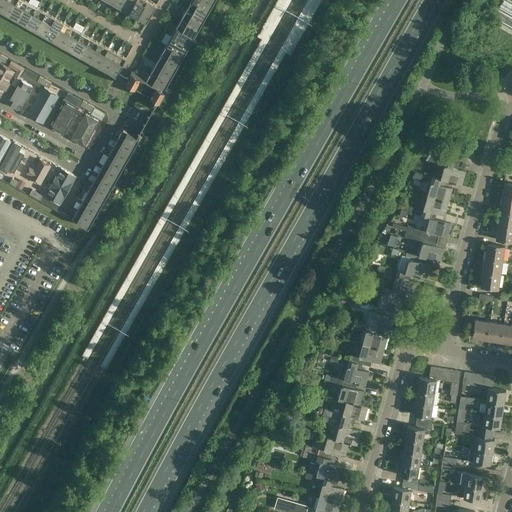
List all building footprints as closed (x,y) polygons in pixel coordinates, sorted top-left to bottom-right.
[(5,0),(0,9),(9,15),(17,0),(5,0)] [(24,0),(17,0),(9,15),(18,19),(28,2),(24,0)] [(123,0),(119,6),(128,11),(134,0),(123,0)] [(134,0),(128,11),(137,17),(146,0),(134,0)] [(149,0),(146,0),(137,17),(147,22),(157,4),(156,4),(149,0)] [(191,0),(186,9),(204,19),(209,10),(191,0)] [(212,0),(191,0),(209,10),(214,1),(212,0)] [(28,2),(18,19),(27,25),(37,7),(28,2)] [(37,7),(27,25),(36,30),(46,12),(37,7)] [(181,18),(199,28),(204,19),(186,9),(181,18)] [(46,12),(36,30),(44,35),(54,17),(46,12)] [(54,17),(44,35),(53,40),(63,22),(54,17)] [(176,27),(194,37),(199,28),(181,18),(176,27)] [(63,22),(53,40),(62,45),(72,27),(63,22)] [(72,27),(62,45),(71,50),(81,32),(72,27)] [(171,36),(189,46),(194,37),(176,27),(171,36)] [(81,32),(71,50),(80,55),(90,37),(81,32)] [(166,44),(184,54),(189,46),(171,36),(166,44)] [(90,37),(80,55),(89,60),(99,42),(90,37)] [(99,42),(89,60),(98,65),(108,47),(99,42)] [(161,53),(179,63),(184,54),(166,44),(161,53)] [(108,47),(98,65),(107,70),(117,52),(108,47)] [(116,75),(118,71),(126,58),(117,52),(107,70),(116,75)] [(179,63),(161,53),(156,62),(174,72),(179,63)] [(9,66),(22,73),(25,68),(12,61),(9,66)] [(174,72),(156,62),(151,71),(169,81),(174,72)] [(0,63),(0,95),(4,88),(6,89),(10,82),(8,81),(14,71),(0,63)] [(131,71),(128,77),(125,82),(135,88),(136,87),(137,87),(143,78),(131,71)] [(169,81),(151,71),(146,80),(154,84),(164,90),(169,81)] [(143,78),(137,87),(148,94),(154,84),(146,80),(143,78)] [(20,80),(8,102),(19,109),(32,86),(20,80)] [(149,96),(160,101),(166,91),(164,90),(154,84),(148,94),(150,94),(149,96)] [(51,107),(52,108),(55,103),(54,103),(58,96),(43,87),(28,114),(43,122),(51,107)] [(68,93),(64,100),(78,107),(79,108),(80,105),(82,101),(68,93)] [(63,134),(78,107),(64,100),(64,99),(49,126),(63,134)] [(82,101),(80,105),(86,108),(89,104),(83,100),(83,101),(82,101)] [(105,114),(94,108),(92,112),(90,114),(101,120),(105,114)] [(71,139),(84,146),(98,121),(85,114),(71,139)] [(139,138),(135,135),(123,129),(72,219),(88,228),(139,138)] [(0,158),(10,141),(0,135),(0,158)] [(21,146),(14,142),(0,167),(0,168),(6,172),(8,169),(14,172),(24,154),(18,151),(21,146)] [(50,166),(39,159),(34,170),(30,167),(27,173),(31,175),(29,177),(40,183),(50,166)] [(440,178),(441,179),(445,180),(461,185),(465,171),(457,169),(453,167),(455,162),(445,159),(444,165),(440,178)] [(46,194),(60,202),(75,176),(61,168),(46,194)] [(422,173),(419,179),(427,181),(431,182),(427,195),(448,201),(451,188),(443,186),(440,184),(441,179),(440,178),(432,176),(428,175),(422,173)] [(18,182),(12,178),(9,183),(15,186),(18,182)] [(502,197),(511,198),(511,183),(505,183),(502,197)] [(29,194),(35,197),(38,193),(32,189),(29,194)] [(405,203),(401,209),(408,211),(421,215),(429,217),(430,217),(432,212),(436,213),(444,215),(448,201),(427,195),(423,209),(410,205),(405,203)] [(59,205),(43,196),(41,201),(40,201),(56,210),(57,209),(59,205)] [(511,212),(511,198),(502,197),(500,211),(511,212)] [(511,226),(511,212),(500,211),(498,224),(511,226)] [(429,217),(424,236),(437,240),(439,235),(446,237),(450,223),(434,218),(430,217),(429,217)] [(511,226),(498,224),(496,239),(511,241),(511,226)] [(422,242),(418,255),(418,256),(423,257),(440,262),(444,248),(435,245),(437,240),(424,236),(412,233),(414,227),(408,225),(404,237),(422,242)] [(487,243),(485,258),(502,260),(504,246),(487,243)] [(399,250),(394,248),(380,245),(379,251),(397,256),(399,250)] [(401,257),(398,270),(405,272),(406,273),(410,274),(426,279),(430,265),(422,262),(417,261),(418,256),(418,255),(410,253),(407,252),(405,258),(401,257)] [(485,258),(483,271),(500,274),(502,260),(485,258)] [(391,289),(392,290),(396,291),(412,296),(416,282),(408,280),(404,278),(406,273),(405,272),(398,270),(397,270),(391,289)] [(483,271),(481,285),(498,288),(500,274),(483,271)] [(380,286),(378,292),(382,293),(378,306),(378,307),(382,308),(386,309),(399,313),(403,299),(395,296),(391,295),(392,290),(391,289),(380,286)] [(494,296),(479,294),(479,300),(493,302),(494,296)] [(384,314),(381,313),(382,308),(378,307),(378,306),(369,304),(368,309),(368,310),(371,311),(368,324),(367,324),(377,327),(381,328),(389,330),(393,317),(384,314)] [(487,339),(490,322),(475,319),(473,337),(487,339)] [(504,324),(490,322),(487,339),(501,341),(504,324)] [(364,323),(362,329),(366,330),(362,343),(383,349),(387,336),(379,333),(375,332),(377,327),(367,324),(368,324),(364,323)] [(511,325),(504,324),(501,341),(511,342),(511,325)] [(362,343),(357,363),(358,363),(362,364),(366,365),(367,360),(371,361),(379,363),(383,349),(362,343)] [(332,353),(329,361),(336,363),(347,366),(343,379),(356,383),(364,385),(368,372),(360,369),(356,368),(358,363),(357,363),(349,360),(338,357),(339,354),(332,353)] [(442,368),(436,367),(435,379),(429,378),(419,377),(417,389),(434,392),(436,379),(440,380),(442,368)] [(448,369),(442,368),(440,380),(446,381),(448,369)] [(454,370),(452,382),(458,383),(460,371),(454,370)] [(356,383),(343,379),(325,374),(324,380),(341,385),(337,399),(346,401),(359,404),(363,391),(355,389),(356,383)] [(488,375),(482,374),(480,386),(486,387),(488,375)] [(504,403),(506,390),(492,388),(488,388),(486,400),(504,403)] [(432,404),(434,392),(417,389),(415,401),(432,404)] [(481,404),(479,412),(502,415),(504,403),(486,400),(486,404),(481,404)] [(341,420),(350,422),(351,417),(355,418),(363,421),(367,406),(359,404),(346,401),(342,414),(324,409),(323,415),(329,416),(341,420)] [(415,401),(413,414),(417,415),(416,421),(432,423),(433,417),(430,417),(432,404),(415,401)] [(500,428),(502,415),(479,412),(477,430),(493,433),(493,427),(500,428)] [(335,438),(335,439),(348,442),(348,443),(356,445),(360,431),(352,429),(348,428),(350,422),(341,420),(335,438)] [(407,425),(405,438),(422,440),(424,428),(431,429),(432,423),(416,421),(415,427),(407,425)] [(456,427),(469,429),(470,423),(457,421),(456,427)] [(469,429),(456,427),(455,433),(468,435),(469,429)] [(470,448),(492,452),(494,439),(492,439),(493,433),(477,430),(476,436),(472,436),(470,448)] [(327,436),(321,455),(331,458),(332,453),(336,454),(344,456),(348,443),(348,442),(335,439),(335,438),(327,436)] [(405,438),(403,450),(421,453),(422,440),(405,438)] [(492,452),(470,448),(468,460),(490,464),(492,452)] [(403,450),(401,463),(419,465),(421,453),(403,450)] [(321,455),(316,475),(324,477),(333,479),(333,480),(337,481),(341,467),(333,464),(329,463),(331,458),(321,455)] [(442,463),(456,465),(457,459),(443,457),(442,463)] [(401,463),(399,475),(403,476),(402,482),(419,484),(420,478),(417,477),(419,465),(401,463)] [(456,465),(442,463),(441,469),(455,471),(456,465)] [(313,474),(306,472),(305,478),(311,480),(313,474)] [(483,488),(485,475),(462,472),(460,485),(465,485),(483,488)] [(324,477),(319,496),(340,502),(344,488),(336,486),(331,485),(333,480),(333,479),(324,477)] [(392,499),(409,502),(411,489),(418,490),(419,484),(402,482),(401,487),(394,486),(392,499)] [(465,485),(463,498),(481,500),(483,488),(465,485)] [(436,499),(450,501),(451,496),(437,493),(436,499)] [(274,508),(286,511),(337,511),(340,502),(319,496),(315,510),(307,507),(307,506),(282,498),(278,509),(274,508)] [(392,499),(390,511),(395,511),(407,511),(409,502),(392,499)] [(450,501),(436,499),(435,505),(449,507),(450,501)]
